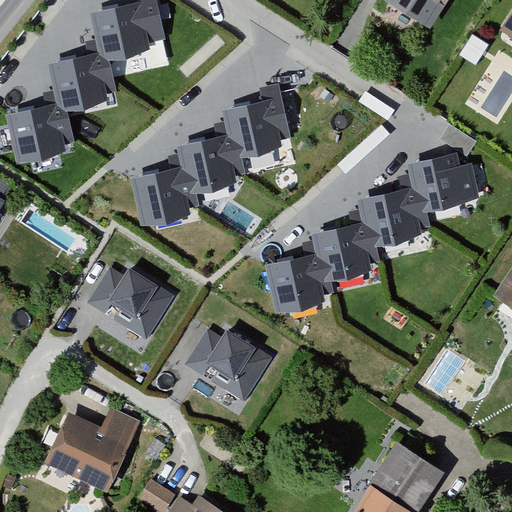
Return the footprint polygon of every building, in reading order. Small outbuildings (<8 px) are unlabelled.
[(149,0),(98,0),(108,45),(157,36),(149,0)] [(385,0),(381,8),(421,32),(439,0),(385,0)] [(511,12),(498,36),(511,44),(511,12)] [(102,42),(53,52),(62,99),(111,90),(102,42)] [(280,83),(231,93),(241,140),(290,131),(280,83)] [(55,90),(6,99),(16,147),(65,137),(55,90)] [(231,122),(182,131),(192,179),(241,169),(231,122)] [(466,140),(417,149),(426,197),(475,187),(466,140)] [(183,158),(134,168),(144,215),(193,206),(183,158)] [(415,174),(366,183),(376,231),(425,221),(415,174)] [(0,221),(11,204),(0,197),(0,221)] [(367,210),(318,220),(328,267),(377,258),(367,210)] [(318,241),(269,251),(279,299),(328,289),(318,241)] [(174,287),(113,249),(85,294),(146,332),(174,287)] [(511,260),(489,294),(511,309),(511,260)] [(342,287),(367,284),(366,272),(341,274),(342,287)] [(273,348),(211,310),(183,355),(244,393),(273,348)] [(63,413),(40,462),(101,489),(132,421),(107,409),(98,429),(63,413)] [(366,479),(412,510),(440,469),(394,438),(366,479)] [(135,496),(159,511),(171,492),(148,477),(135,496)] [(366,479),(343,511),(410,511),(412,510),(366,479)] [(165,511),(221,511),(194,495),(188,505),(176,497),(165,511)]
